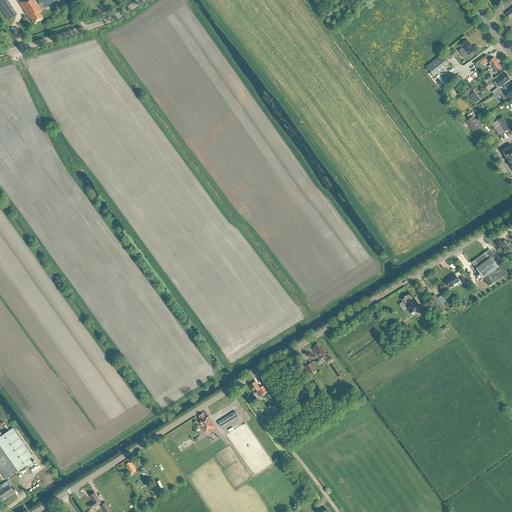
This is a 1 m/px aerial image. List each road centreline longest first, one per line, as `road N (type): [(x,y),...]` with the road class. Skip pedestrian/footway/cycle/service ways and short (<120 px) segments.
road 1 (tertiary): [(239,384),(511,216)]
road 2 (tertiary): [(35,511),(239,384)]
road 3 (unclassified): [(335,511),(239,384)]
road 4 (unclassified): [(0,53),(101,24),(142,0)]
